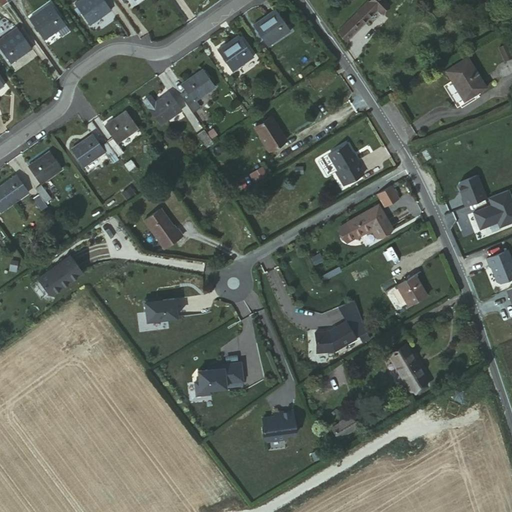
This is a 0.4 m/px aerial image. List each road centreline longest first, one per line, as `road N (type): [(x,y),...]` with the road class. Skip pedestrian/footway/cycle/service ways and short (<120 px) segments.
road 1 (residential): [(245,0),(160,57),(115,48),(71,75),(62,105),(0,152)]
road 2 (unclassified): [(511,435),(410,170)]
road 3 (unclassified): [(410,170),(296,0)]
road 4 (residential): [(246,266),(410,170)]
